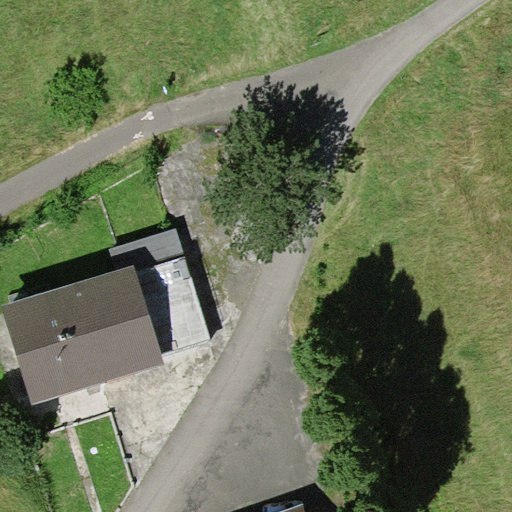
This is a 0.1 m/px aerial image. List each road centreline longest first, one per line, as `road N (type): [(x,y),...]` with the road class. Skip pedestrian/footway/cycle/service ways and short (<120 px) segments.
road 1 (unclassified): [(139,511),(210,394),(368,57)]
road 2 (unclassified): [(0,200),(164,112),(368,57)]
